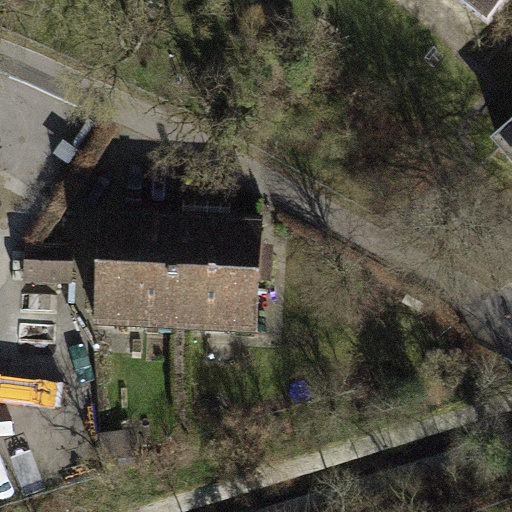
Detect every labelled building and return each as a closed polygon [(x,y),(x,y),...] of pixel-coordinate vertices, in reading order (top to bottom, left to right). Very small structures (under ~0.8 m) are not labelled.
[(511,0),(456,0),(499,34),(511,17),(511,0)] [(511,140),(503,149),(511,159),(511,140)] [(192,222),(108,219),(105,278),(103,334),(186,338),(192,222)] [(275,227),(192,222),(186,338),(269,342),(275,227)] [(78,251),(32,250),(31,284),(77,285),(78,251)]
